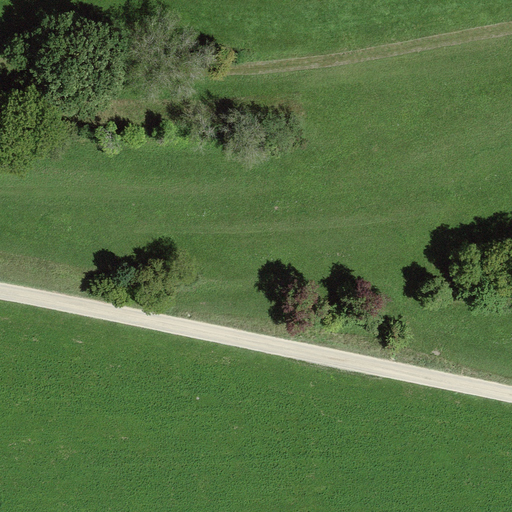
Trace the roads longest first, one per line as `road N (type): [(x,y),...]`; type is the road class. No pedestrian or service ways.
road 1 (track): [(511,395),(0,293)]
road 2 (track): [(0,65),(264,66),(511,28)]
